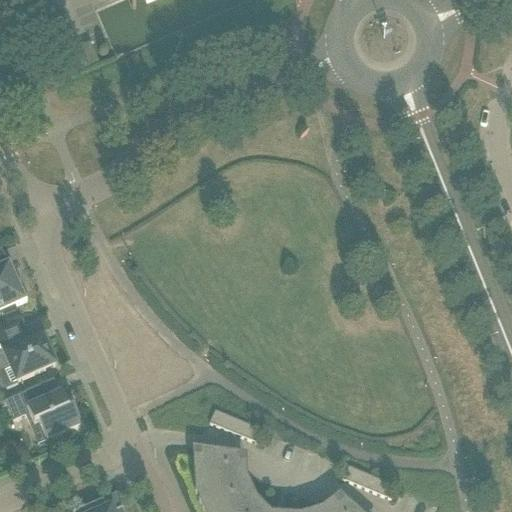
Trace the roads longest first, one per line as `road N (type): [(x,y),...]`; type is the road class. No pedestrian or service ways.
road 1 (unclassified): [(32,215),(115,184),(183,119),(341,58)]
road 2 (tertiary): [(511,356),(402,85)]
road 3 (residential): [(32,215),(134,449)]
road 4 (residential): [(0,507),(134,449)]
